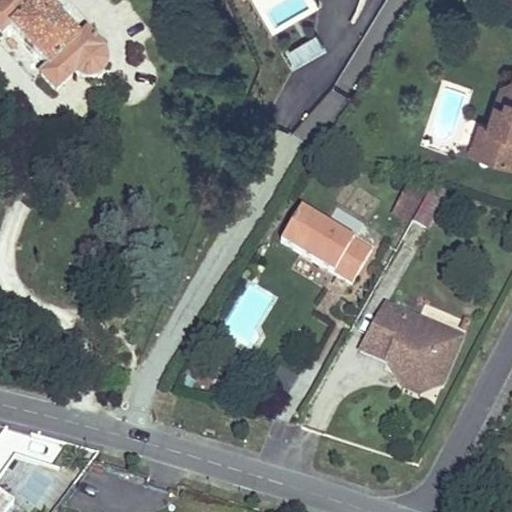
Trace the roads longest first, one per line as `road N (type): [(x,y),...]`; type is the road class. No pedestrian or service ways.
road 1 (residential): [(0,400),(378,511)]
road 2 (residential): [(511,330),(415,511)]
